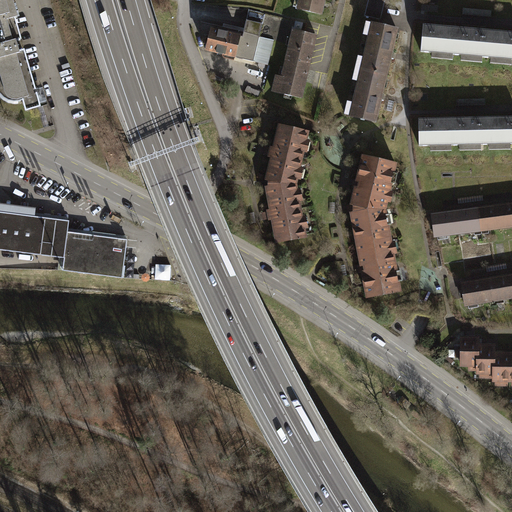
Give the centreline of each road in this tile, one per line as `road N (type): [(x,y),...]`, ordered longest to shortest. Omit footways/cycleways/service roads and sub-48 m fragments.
road 1 (motorway): [(359,511),(228,268),(131,0)]
road 2 (motorway): [(99,0),(184,237),(326,511)]
road 3 (secondary): [(189,231),(352,327),(511,446)]
road 4 (track): [(0,364),(107,374),(135,366),(348,495)]
road 5 (track): [(333,509),(222,481),(0,399)]
road 6 (residential): [(186,0),(186,35),(226,146),(189,231)]
road 7 (secondary): [(0,134),(189,231)]
